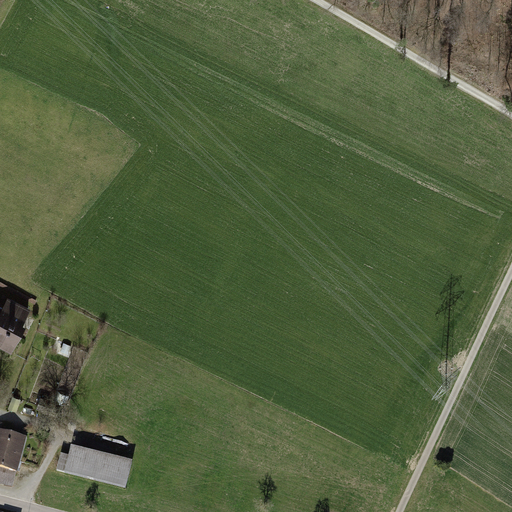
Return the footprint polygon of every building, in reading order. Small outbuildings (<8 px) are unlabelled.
[(0,341),(12,348),(34,305),(10,292),(6,299),(0,295),(0,341)] [(13,395),(8,408),(17,411),(22,399),(13,395)] [(26,438),(0,431),(0,468),(17,473),(26,438)] [(130,465),(70,448),(63,472),(124,488),(130,465)] [(17,473),(0,468),(0,484),(13,488),(17,473)]
